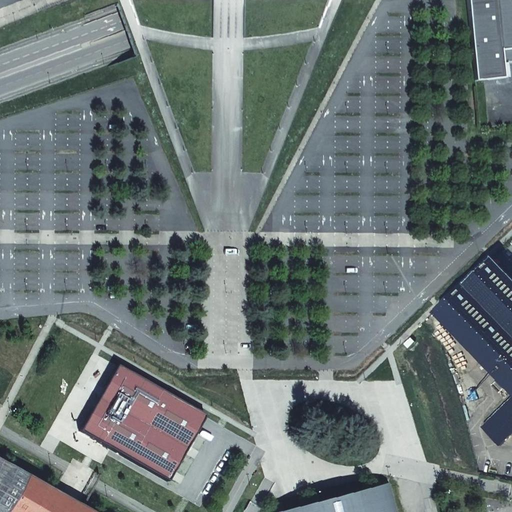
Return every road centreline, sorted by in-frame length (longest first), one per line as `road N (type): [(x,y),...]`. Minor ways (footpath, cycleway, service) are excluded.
road 1 (tertiary): [(0,86),(246,0)]
road 2 (tertiary): [(177,0),(0,63)]
